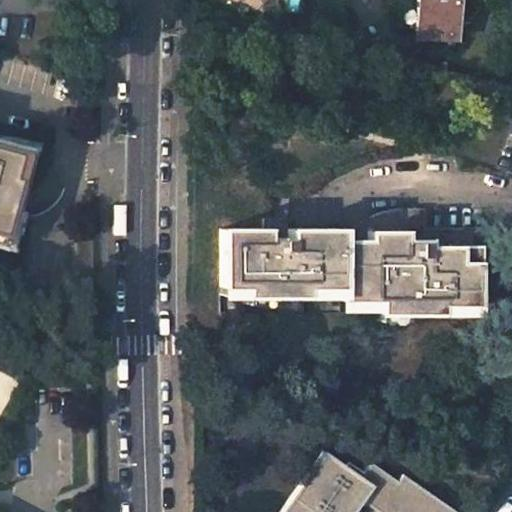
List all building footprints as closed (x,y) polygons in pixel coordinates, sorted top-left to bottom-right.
[(453,0),(414,0),(414,36),(453,37),(453,0)] [(0,138),(0,147),(14,152),(15,152),(9,175),(13,177),(20,180),(29,145),(0,138)] [(9,175),(14,152),(0,147),(0,225),(5,207),(13,177),(9,175)] [(17,210),(5,207),(0,225),(0,245),(8,247),(17,210)] [(263,229),(219,229),(219,286),(242,286),(243,294),(270,294),(302,293),(302,285),(328,284),(336,284),(336,298),(349,297),(375,297),(376,310),(405,309),(437,309),(437,300),(472,299),(472,229),(423,228),(424,217),(400,217),(400,209),(396,209),(393,210),(389,210),(386,211),(383,212),(381,213),(376,214),(370,216),(370,228),(366,228),(365,246),(350,246),(351,228),(311,229),(287,229),(287,219),(275,219),(262,219),(263,229)] [(400,209),(400,217),(424,217),(423,209),(414,209),(400,209)] [(302,285),(302,293),(328,293),(328,284),(302,285)] [(242,286),(219,286),(219,295),(243,294),(242,286)] [(270,294),(243,294),(243,303),(270,302),(270,294)] [(375,297),(349,297),(350,310),(376,310),(375,297)] [(405,318),(405,309),(376,310),(376,318),(405,318)] [(446,511),(397,478),(392,485),(366,467),(357,480),(323,456),(283,511),(446,511)]
